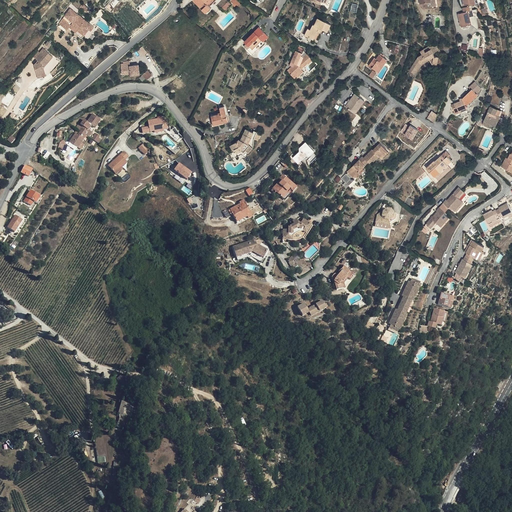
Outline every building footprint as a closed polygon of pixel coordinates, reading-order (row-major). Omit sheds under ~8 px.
[(196,0),(196,1),(208,13),(214,8),(210,4),(214,0),(196,0)] [(436,10),(437,9),(436,2),(434,2),(433,0),(422,0),(423,1),(424,1),(426,8),(435,6),(436,10)] [(466,6),(463,7),(464,11),(458,13),(461,26),(472,23),(468,10),(471,10),(470,5),(466,6)] [(76,11),(70,6),(56,24),(65,31),(67,28),(69,26),(72,28),(73,26),(81,32),(84,29),(88,32),(91,27),(74,14),(76,11)] [(316,41),(318,37),(321,31),(322,32),(323,29),(329,32),(332,25),(319,19),(316,26),(315,26),(312,31),(310,30),(307,36),(312,39),(316,41)] [(421,24),(420,35),(427,36),(429,26),(421,24)] [(69,26),(67,28),(73,33),(75,30),(87,39),(94,30),(91,27),(88,32),(84,29),(81,32),(73,26),(72,28),(69,26)] [(245,45),(253,54),(263,44),(264,45),(268,41),(259,31),(245,45)] [(429,48),(430,49),(433,55),(439,53),(437,46),(434,46),(432,47),(429,48)] [(142,47),(134,53),(137,57),(147,54),(142,47)] [(431,59),(432,65),(435,66),(438,58),(437,57),(434,56),(433,55),(430,49),(425,52),(424,50),(423,49),(420,52),(421,54),(418,56),(410,72),(416,75),(418,71),(417,70),(419,66),(420,66),(423,62),(429,59),(431,59)] [(39,62),(45,54),(40,50),(33,58),(39,62)] [(41,80),(52,77),(49,69),(56,59),(47,51),(45,54),(39,62),(42,64),(37,70),(41,80)] [(300,57),(301,55),(295,53),(291,65),(295,67),(288,75),(294,82),(298,77),(300,79),(304,75),(302,72),(308,66),(309,66),(313,63),(306,56),(303,59),(300,57)] [(376,60),(373,64),(371,63),(369,66),(377,73),(387,61),(379,55),(376,60)] [(134,81),(143,79),(141,70),(132,71),(131,67),(125,68),(125,70),(123,70),(125,81),(133,79),(134,81)] [(372,70),(368,75),(372,79),(377,73),(372,70)] [(153,80),(149,76),(142,83),(146,86),(148,83),(149,84),(153,80)] [(473,87),(479,92),(482,86),(476,80),(470,86),(472,88),(473,87)] [(479,92),(473,87),(472,88),(463,97),(463,99),(456,102),(458,105),(455,106),(457,112),(469,108),(469,106),(468,104),(479,92)] [(350,106),(360,92),(357,90),(348,104),(350,106)] [(369,98),(360,92),(350,106),(360,112),(369,98)] [(492,105),(485,121),(492,124),(497,126),(500,119),(498,118),(500,114),(502,109),(492,105)] [(212,118),(214,126),(227,123),(224,108),(219,109),(221,115),(212,118)] [(348,117),(351,120),(355,116),(347,108),(343,113),(347,117),(348,117)] [(434,121),(438,112),(432,110),(428,118),(434,121)] [(155,132),(164,130),(168,128),(165,117),(160,118),(161,120),(158,121),(157,119),(147,122),(149,128),(142,130),(143,135),(155,132)] [(86,131),(92,135),(95,131),(99,133),(105,125),(97,119),(91,127),(88,125),(84,130),(86,131)] [(407,128),(404,126),(402,130),(414,136),(419,127),(410,122),(407,128)] [(234,153),(237,158),(243,154),(245,157),(254,148),(254,138),(258,140),(261,133),(254,131),(253,132),(245,129),(240,141),(239,140),(236,143),(231,146),(234,153)] [(91,137),(85,133),(81,130),(78,134),(83,138),(90,142),(92,143),(96,138),(92,135),(91,137)] [(90,142),(83,138),(81,141),(78,139),(72,148),(81,154),(85,149),(90,142)] [(60,142),(58,148),(62,149),(63,145),(66,143),(64,139),(60,142)] [(103,142),(99,139),(95,145),(102,149),(105,146),(102,144),(103,142)] [(315,151),(314,149),(307,142),(298,150),(300,152),(293,158),(298,164),(305,157),(308,154),(310,156),(315,151)] [(383,156),(391,149),(383,143),(376,149),(383,156)] [(383,156),(376,149),(367,157),(372,162),(373,163),(376,160),(377,161),(383,156)] [(392,151),(391,149),(383,156),(385,158),(392,151)] [(115,174),(121,168),(126,164),(124,161),(129,157),(123,151),(107,167),(115,174)] [(445,151),(439,157),(442,160),(448,154),(445,151)] [(442,160),(439,157),(438,155),(428,165),(435,170),(440,173),(445,168),(446,170),(452,162),(451,161),(455,157),(450,152),(448,154),(442,160)] [(511,152),(509,158),(508,157),(503,166),(511,170),(511,168),(511,152)] [(363,170),(366,167),(372,162),(367,157),(366,156),(351,171),(352,172),(350,174),(349,173),(345,178),(348,181),(346,184),(347,186),(356,177),(363,176),(363,173),(363,170)] [(174,171),(187,180),(192,172),(179,163),(174,171)] [(32,170),(25,166),(21,172),(29,176),(32,170)] [(358,177),(356,177),(347,186),(350,188),(359,179),(358,177)] [(274,192),(276,194),(283,200),(292,191),(294,192),(297,188),(285,178),(285,180),(282,183),(279,187),(274,192)] [(20,202),(29,188),(24,186),(16,201),(20,202)] [(444,204),(450,210),(451,208),(457,212),(464,203),(459,198),(464,193),(459,189),(448,202),(446,201),(444,204)] [(24,201),(32,206),(34,201),(36,203),(40,196),(31,190),(27,196),(24,201)] [(285,202),(294,192),(292,191),(283,200),(285,202)] [(317,205),(324,198),(318,193),(312,201),(317,205)] [(249,213),(245,205),(244,202),(240,204),(240,206),(230,211),(231,214),(235,223),(243,219),(246,217),(247,218),(251,216),(249,213)] [(497,211),(501,218),(502,219),(511,213),(511,209),(508,203),(504,205),(504,206),(501,208),(497,211)] [(399,214),(400,210),(396,206),(391,205),(388,207),(388,210),(385,210),(383,212),(381,218),(395,221),(401,216),(399,214)] [(501,218),(497,211),(496,209),(493,211),(490,213),(489,211),(484,215),(490,224),(501,218)] [(444,216),(445,215),(439,210),(436,213),(438,214),(427,228),(432,231),(437,225),(442,229),(450,220),(444,216)] [(511,216),(511,213),(502,219),(503,220),(503,221),(511,216)] [(23,219),(16,215),(13,219),(7,227),(15,232),(20,224),(23,219)] [(501,218),(490,224),(491,227),(503,220),(502,219),(501,218)] [(300,220),(296,222),(297,225),(295,226),(291,228),(291,230),(285,231),(285,242),(292,242),(292,237),(296,237),(298,235),(303,232),(306,231),(309,227),(313,230),(310,233),(311,234),(314,231),(317,227),(315,226),(314,225),(311,223),(307,221),(304,225),(302,223),(301,222),(300,220)] [(470,249),(468,253),(474,256),(476,254),(477,254),(481,247),(483,249),(486,243),(475,237),(469,248),(470,249)] [(260,243),(259,239),(259,238),(234,245),(237,255),(238,258),(249,255),(258,261),(259,259),(263,262),(266,257),(270,250),(263,245),(260,243)] [(459,268),(464,271),(467,273),(474,261),(472,260),(474,256),(468,253),(466,256),(464,256),(458,267),(459,268)] [(346,275),(350,270),(342,265),(333,278),(336,291),(345,290),(344,283),(348,277),(346,275)] [(413,282),(410,287),(412,288),(409,293),(407,292),(405,296),(407,297),(403,303),(411,307),(415,301),(416,302),(425,286),(420,283),(419,284),(413,282)] [(440,301),(451,304),(452,297),(453,298),(454,292),(443,289),(440,301)] [(408,314),(411,307),(403,303),(400,310),(398,309),(396,314),(398,315),(395,319),(393,318),(391,323),(396,326),(396,327),(401,330),(409,315),(408,314)] [(324,311),(321,304),(305,311),(306,315),(308,318),(324,311)] [(306,315),(305,311),(302,305),(295,309),(299,318),(306,315)] [(445,321),(446,317),(447,313),(445,313),(447,308),(438,306),(435,318),(431,318),(430,324),(439,326),(440,320),(445,321)] [(123,373),(122,373),(118,378),(123,384),(128,379),(123,373)] [(130,402),(122,400),(119,413),(120,414),(119,420),(125,422),(126,415),(127,415),(128,414),(128,411),(131,411),(132,406),(129,406),(130,403),(130,402)] [(105,456),(103,436),(95,437),(97,457),(105,456)] [(196,511),(192,507),(193,506),(189,503),(180,511),(196,511)]
